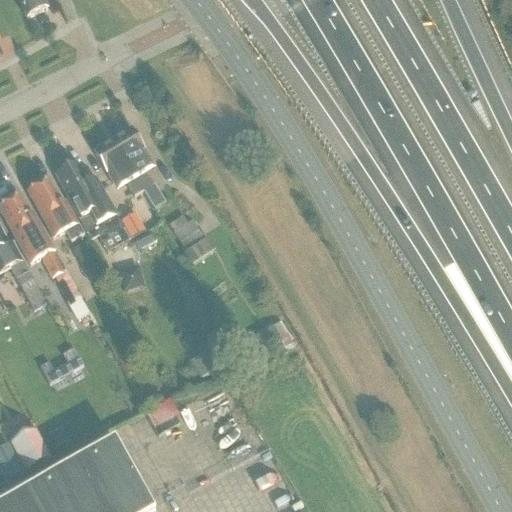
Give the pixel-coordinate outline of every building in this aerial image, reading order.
[(19,0),(27,21),(47,11),(43,0),(19,0)] [(131,132),(112,143),(143,194),(155,213),(165,207),(154,188),(153,189),(141,168),(149,163),(131,132)] [(112,143),(94,153),(112,184),(122,179),(134,199),(143,194),(112,143)] [(129,243),(130,243),(102,191),(93,196),(88,186),(77,167),(56,178),(92,244),(98,241),(101,246),(103,248),(105,249),(108,250),(110,250),(113,250),(115,250),(118,249),(119,249),(129,243)] [(71,245),(84,238),(77,225),(70,211),(66,213),(49,182),(27,194),(53,241),(65,234),(71,245)] [(30,267),(40,261),(42,260),(53,280),(64,274),(46,242),(48,241),(40,226),(36,228),(19,198),(0,208),(0,213),(17,244),(30,267)] [(137,219),(123,228),(130,242),(145,234),(137,219)] [(191,224),(173,235),(174,236),(187,256),(205,244),(191,224)] [(0,277),(11,272),(16,282),(29,275),(13,246),(9,248),(0,231),(0,277)] [(149,234),(135,241),(141,252),(154,245),(149,234)] [(86,246),(73,253),(79,264),(92,257),(86,246)] [(29,275),(16,282),(34,314),(46,307),(29,275)] [(280,324),(239,349),(256,375),(296,349),(280,324)] [(192,364),(202,380),(228,364),(217,347),(192,364)] [(50,365),(41,370),(50,387),(82,370),(73,353),(63,358),(67,366),(54,373),(50,365)] [(168,404),(145,417),(155,435),(179,422),(168,404)] [(63,430),(50,437),(57,450),(70,443),(63,430)] [(51,461),(36,433),(11,446),(27,474),(51,461)] [(51,511),(152,511),(115,444),(38,487),(51,511)] [(11,445),(0,451),(0,467),(8,483),(26,474),(11,445)] [(0,511),(51,511),(38,487),(0,507),(0,511)]
